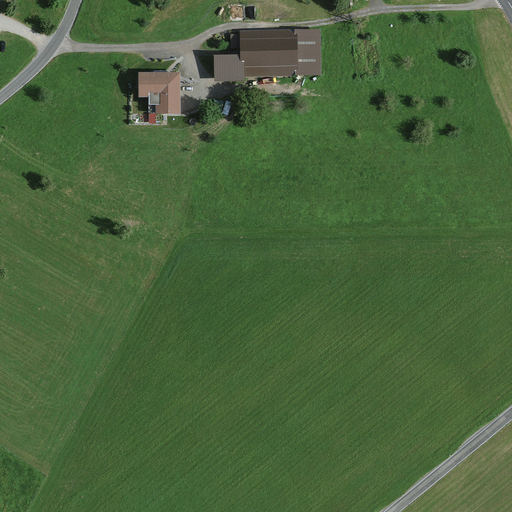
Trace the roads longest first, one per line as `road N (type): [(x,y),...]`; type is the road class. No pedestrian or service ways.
road 1 (track): [(53,50),(159,48),(233,29),(489,0)]
road 2 (unclassified): [(391,511),(511,413)]
road 3 (unclassified): [(77,0),(53,50),(0,99)]
